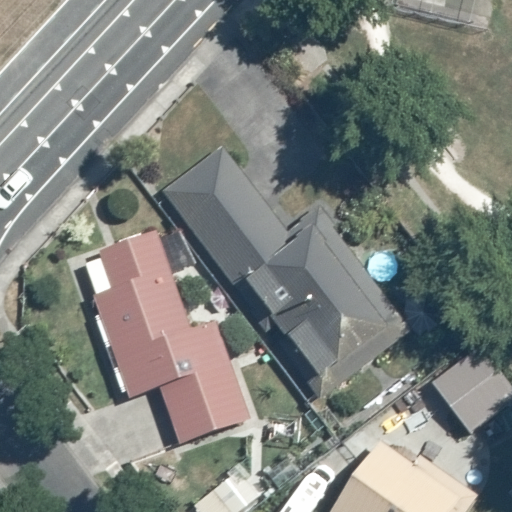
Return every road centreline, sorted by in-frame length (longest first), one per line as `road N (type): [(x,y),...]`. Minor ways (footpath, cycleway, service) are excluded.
road 1 (tertiary): [(0,194),(177,0)]
road 2 (residential): [(0,414),(77,511)]
